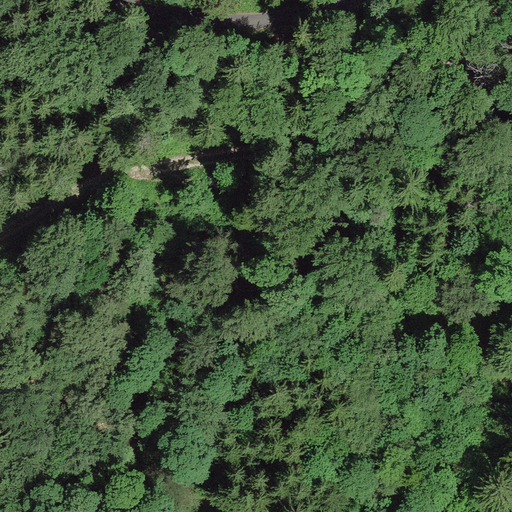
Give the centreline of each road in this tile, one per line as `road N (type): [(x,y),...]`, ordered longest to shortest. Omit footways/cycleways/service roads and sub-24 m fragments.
road 1 (track): [(0,236),(137,171),(278,154),(387,121),(511,6)]
road 2 (unclassified): [(362,0),(327,18),(259,26),(188,22),(132,0)]
